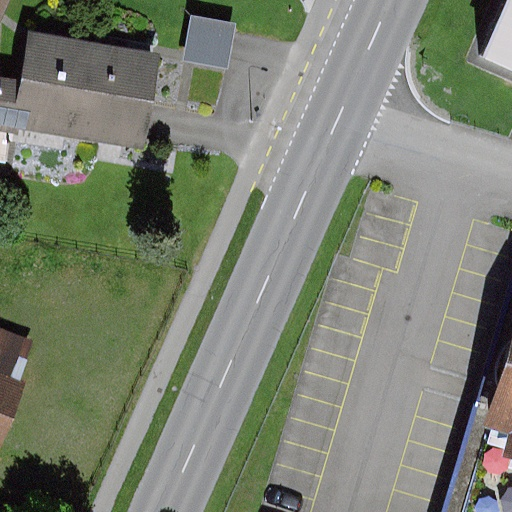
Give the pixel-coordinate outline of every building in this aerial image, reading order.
[(0,0),(0,39),(0,40),(19,0),(0,0)] [(511,0),(497,0),(475,54),(511,69),(511,0)] [(250,18),(202,11),(196,54),(244,61),(250,18)] [(0,71),(0,122),(159,147),(174,54),(40,33),(33,76),(0,71)] [(21,325),(0,316),(0,443),(30,371),(6,361),(21,325)] [(511,371),(495,427),(511,431),(511,371)]
